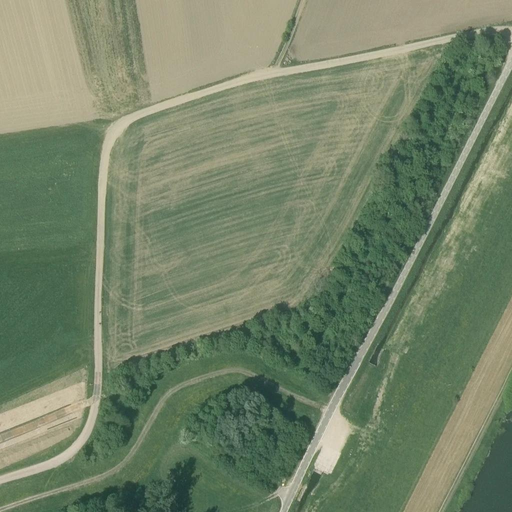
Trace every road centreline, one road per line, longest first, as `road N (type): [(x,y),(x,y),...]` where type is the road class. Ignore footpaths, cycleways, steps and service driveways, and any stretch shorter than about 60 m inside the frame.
road 1 (track): [(0,481),(60,463),(94,415),(109,134),(139,112),(273,72)]
road 2 (unclassified): [(284,511),(511,58)]
road 3 (track): [(0,509),(113,468),(170,392),(237,367),(333,413)]
road 4 (track): [(273,72),(511,33)]
